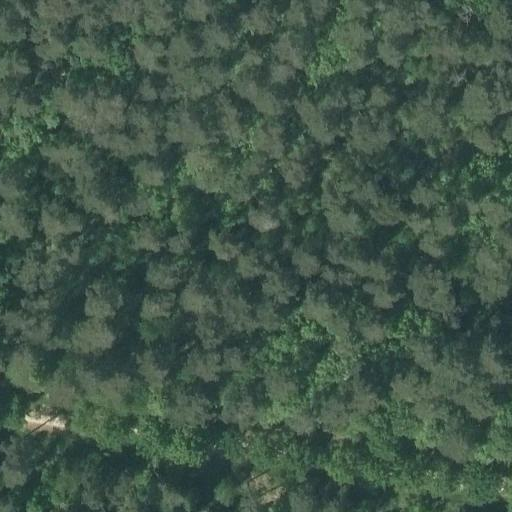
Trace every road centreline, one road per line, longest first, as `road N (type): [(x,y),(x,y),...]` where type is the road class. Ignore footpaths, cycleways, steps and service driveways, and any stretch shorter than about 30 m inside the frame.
road 1 (track): [(511,487),(55,424)]
road 2 (track): [(37,151),(55,424)]
